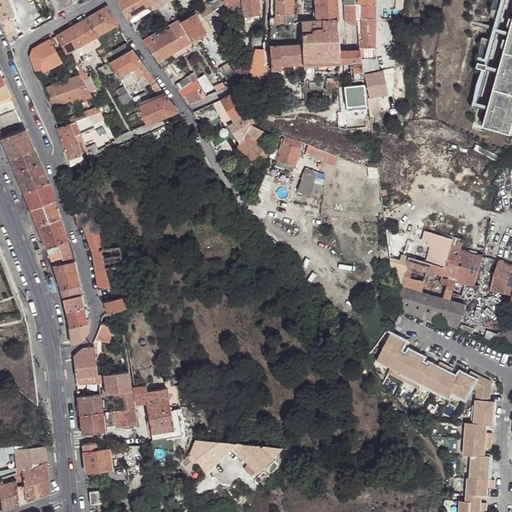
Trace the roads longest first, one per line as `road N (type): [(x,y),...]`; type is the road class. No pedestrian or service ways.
road 1 (residential): [(52,357),(88,339),(95,319),(48,170)]
road 2 (residential): [(48,170),(56,143),(22,47),(65,21)]
road 3 (tertiary): [(0,196),(52,357)]
road 4 (residential): [(184,111),(243,82),(265,32),(267,0)]
road 5 (tertiary): [(52,357),(68,495)]
road 6 (residential): [(109,0),(184,111)]
road 7 (residential): [(48,170),(0,55)]
